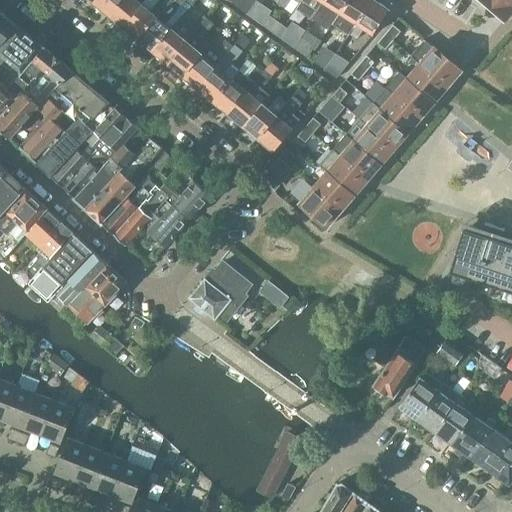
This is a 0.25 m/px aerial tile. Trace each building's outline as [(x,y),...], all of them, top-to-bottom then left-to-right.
[(94,0),(91,4),(100,11),(103,10),(108,15),(119,0),(94,0)] [(135,0),(119,0),(108,15),(113,19),(113,22),(122,29),(123,27),(141,5),(135,0)] [(253,2),(250,0),(232,0),(231,3),(246,14),(253,2)] [(324,0),(322,3),(339,14),(347,0),(324,0)] [(347,0),(339,14),(355,24),(371,0),(370,0),(347,0)] [(371,0),(355,24),(372,35),(388,11),(387,10),(386,7),(380,3),(377,4),(371,0)] [(511,11),(511,0),(481,0),(505,20),(511,11)] [(265,10),(253,2),(246,14),(257,21),(259,18),(265,10)] [(132,35),(138,39),(156,17),(141,5),(123,27),(122,29),(130,35),(132,35)] [(0,46),(17,26),(0,11),(0,46)] [(270,16),(265,22),(262,26),(275,35),(277,31),(282,25),(270,16)] [(152,53),(171,30),(156,17),(138,39),(143,44),(143,47),(152,53)] [(385,35),(393,41),(400,32),(393,25),(385,35)] [(17,26),(0,46),(0,55),(19,71),(23,74),(45,48),(17,26)] [(302,37),(289,27),(280,39),(294,48),(302,37)] [(153,52),(152,53),(160,60),(162,60),(168,64),(186,42),(171,30),(153,52)] [(393,41),(385,35),(377,44),(385,50),(393,41)] [(315,46),(302,37),(294,48),(307,58),(315,46)] [(461,71),(434,48),(424,40),(411,56),(420,64),(447,87),(461,71)] [(173,71),(182,78),(201,54),(186,42),(168,64),(173,69),(173,71)] [(324,47),(316,59),(313,63),(325,70),(327,67),(332,59),(335,54),(324,47)] [(60,84),(71,71),(45,48),(23,74),(19,71),(17,73),(30,84),(44,69),(60,84)] [(201,54),(182,78),(190,85),(193,85),(198,89),(216,67),(201,54)] [(0,55),(0,116),(30,84),(17,73),(19,71),(0,55)] [(358,65),(366,72),(374,63),(366,56),(358,65)] [(339,64),(332,59),(327,67),(325,70),(332,75),(339,64)] [(302,61),(300,64),(294,71),(307,81),(312,74),(315,71),(302,61)] [(447,87),(420,64),(406,79),(434,103),(447,87)] [(358,65),(351,74),(358,81),(366,72),(358,65)] [(231,79),(216,67),(198,89),(203,93),(204,96),(212,103),(213,101),(231,79)] [(0,128),(12,140),(36,113),(45,103),(44,102),(48,97),(60,84),(44,69),(30,84),(0,116),(0,128)] [(60,84),(48,97),(59,106),(64,100),(71,106),(74,103),(76,105),(91,87),(71,71),(60,84)] [(220,110),(223,110),(228,114),(246,92),(231,79),(213,101),(212,103),(220,110)] [(406,79),(393,94),(393,95),(420,118),(434,103),(406,79)] [(76,105),(74,103),(71,106),(66,112),(74,120),(78,116),(89,126),(108,102),(91,87),(76,105)] [(332,96),(340,103),(347,94),(340,87),(332,96)] [(393,95),(393,94),(386,88),(372,104),(407,134),(420,118),(393,95)] [(246,92),(228,114),(233,118),(233,121),(242,128),(261,104),(246,92)] [(340,103),(332,96),(324,106),(332,112),(340,103)] [(45,103),(36,113),(44,120),(19,147),(36,163),(74,120),(66,112),(59,106),(48,97),(44,102),(45,103)] [(36,163),(51,176),(53,178),(76,152),(89,138),(95,131),(115,108),(108,102),(89,126),(78,116),(74,120),(36,163)] [(276,116),(261,104),(242,128),(250,134),(253,134),(258,138),(276,116)] [(407,134),(372,104),(359,119),(394,149),(407,134)] [(149,137),(138,128),(115,108),(95,131),(89,138),(95,143),(101,148),(112,158),(124,144),(135,153),(149,137)] [(276,116),(258,138),(264,143),(264,146),(268,150),(271,149),(274,151),(292,129),(276,116)] [(305,127),(313,134),(321,125),(313,118),(305,127)] [(394,149),(359,119),(345,135),(380,165),(394,149)] [(313,134),(305,127),(298,136),(305,143),(313,134)] [(119,172),(86,208),(102,223),(106,218),(127,197),(136,186),(129,180),(128,179),(144,161),(147,165),(162,148),(149,137),(135,153),(123,168),(119,172)] [(353,141),(340,156),(340,157),(367,180),(380,165),(353,141)] [(53,178),(64,188),(101,148),(95,143),(82,158),(76,152),(53,178)] [(112,158),(112,159),(123,168),(135,153),(124,144),(112,158)] [(93,157),(64,188),(75,198),(98,173),(112,159),(112,158),(101,148),(93,157)] [(279,158),(286,165),(294,156),(287,149),(279,158)] [(340,157),(340,156),(333,149),(318,166),(326,173),(327,172),(354,195),(367,180),(340,157)] [(171,158),(166,153),(153,166),(158,171),(171,158)] [(279,158),(271,167),(279,174),(286,165),(279,158)] [(98,173),(75,198),(86,208),(119,172),(123,168),(112,159),(98,173)] [(0,218),(26,190),(7,172),(0,179),(0,218)] [(186,172),(175,184),(185,193),(176,203),(191,217),(211,195),(186,172)] [(354,195),(327,172),(326,173),(313,187),(341,211),(354,195)] [(341,211),(313,187),(299,204),(327,227),(341,211)] [(48,210),(26,190),(0,218),(0,256),(3,259),(7,255),(48,210)] [(106,218),(102,223),(114,235),(148,198),(143,193),(134,204),(127,197),(106,218)] [(114,235),(125,245),(151,217),(144,211),(153,202),(148,198),(114,235)] [(148,233),(165,247),(191,217),(176,203),(173,207),(167,201),(155,214),(161,219),(148,233)] [(61,222),(48,210),(7,255),(14,263),(27,249),(33,254),(39,247),(61,222)] [(72,232),(61,222),(39,247),(48,255),(42,260),(41,259),(31,271),(35,276),(72,232)] [(511,237),(473,225),(460,266),(478,272),(476,284),(511,294),(511,237)] [(35,276),(34,277),(35,277),(37,279),(55,295),(95,253),(94,252),(72,232),(35,276)] [(107,264),(95,253),(55,295),(67,307),(85,287),(105,306),(126,283),(107,264)] [(189,298),(188,299),(190,300),(196,305),(197,305),(206,313),(207,314),(213,319),(214,320),(216,319),(215,318),(219,314),(227,320),(247,296),(244,294),(251,285),(223,262),(215,271),(213,269),(205,279),(204,279),(203,281),(204,281),(190,298),(189,298)] [(288,297),(268,282),(260,292),(280,307),(288,297)] [(105,306),(85,287),(67,307),(87,325),(105,306)] [(432,326),(438,330),(447,317),(450,314),(430,300),(427,305),(440,314),(432,326)] [(430,307),(414,312),(417,320),(433,315),(430,307)] [(452,335),(459,326),(448,318),(438,330),(452,335)] [(406,338),(395,354),(384,346),(374,361),(385,369),(374,386),(375,391),(382,396),(387,395),(393,399),(426,351),(406,338)] [(464,354),(448,342),(446,340),(437,353),(455,366),(464,354)] [(421,377),(400,406),(402,407),(402,409),(409,414),(411,413),(418,418),(439,390),(444,383),(426,370),(421,377)] [(0,418),(3,420),(16,385),(0,379),(0,418)] [(3,420),(22,427),(35,393),(16,385),(3,420)] [(439,390),(418,418),(419,419),(420,421),(426,426),(429,426),(436,430),(456,402),(439,390)] [(22,427),(41,435),(54,400),(35,393),(22,427)] [(54,400),(41,435),(61,443),(74,408),(54,400)] [(456,402),(436,430),(436,431),(437,434),(444,439),(446,438),(453,443),(474,415),(456,402)] [(474,415),(453,443),(454,444),(454,446),(461,451),(465,451),(471,455),(491,427),(474,415)] [(491,427),(471,455),(473,457),(473,460),(479,465),(483,464),(490,469),(510,440),(511,438),(511,424),(504,436),(491,427)] [(7,439),(16,442),(20,432),(11,428),(7,439)] [(16,442),(25,445),(29,435),(20,432),(16,442)] [(287,432),(257,490),(271,497),(301,440),(287,432)] [(54,472),(74,480),(88,446),(68,438),(54,472)] [(511,438),(510,440),(490,469),(499,475),(499,478),(505,482),(507,481),(509,482),(511,478),(511,438)] [(46,454),(55,457),(59,447),(50,444),(46,454)] [(74,480),(93,488),(107,453),(88,446),(74,480)] [(93,488),(112,495),(126,460),(107,453),(93,488)] [(126,460),(112,495),(132,503),(146,468),(126,460)] [(49,487),(58,490),(61,480),(53,477),(49,487)] [(340,511),(352,492),(341,484),(336,484),(320,511),(340,511)] [(79,499),(87,502),(91,492),(83,489),(79,499)] [(91,492),(87,502),(96,506),(100,495),(91,492)] [(340,511),(360,511),(366,502),(352,492),(340,511)] [(133,511),(156,511),(159,506),(139,498),(133,511)] [(379,511),(366,502),(360,511),(379,511)]
